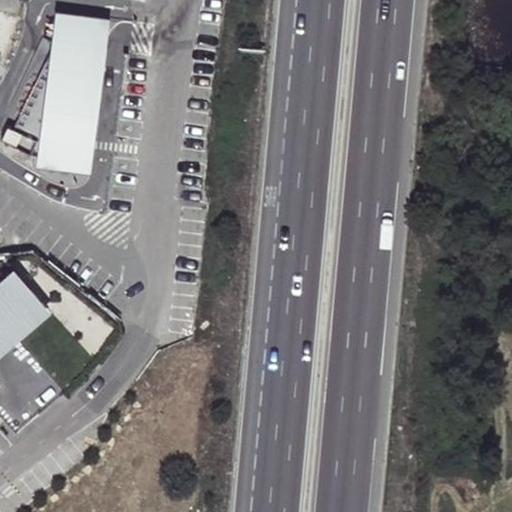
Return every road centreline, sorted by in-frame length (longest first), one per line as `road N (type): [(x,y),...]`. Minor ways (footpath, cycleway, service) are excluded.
road 1 (motorway): [(323,0),(275,511)]
road 2 (motorway): [(348,511),(393,0)]
